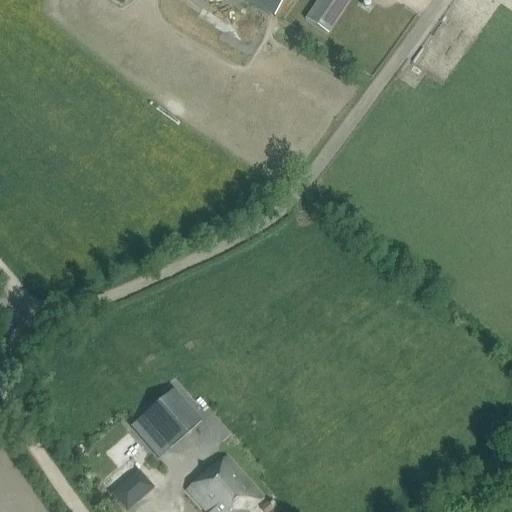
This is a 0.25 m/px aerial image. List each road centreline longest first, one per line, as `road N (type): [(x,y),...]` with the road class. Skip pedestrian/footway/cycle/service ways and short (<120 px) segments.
road 1 (track): [(511,465),(438,511),(75,511),(0,405)]
road 2 (track): [(25,321),(186,264),(263,220),(309,181),(437,0)]
